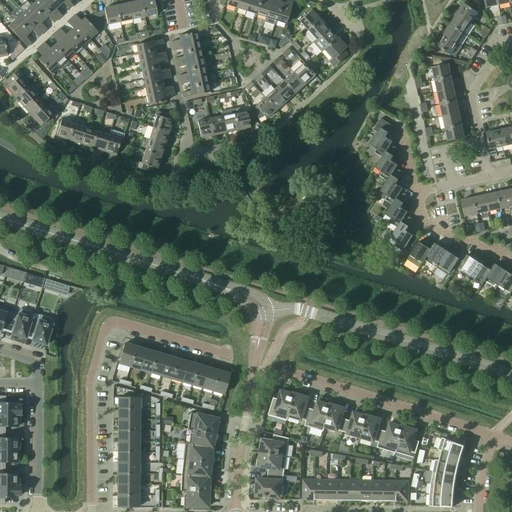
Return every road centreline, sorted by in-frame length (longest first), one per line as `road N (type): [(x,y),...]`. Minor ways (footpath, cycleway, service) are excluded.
road 1 (residential): [(226,354),(104,326),(88,382),(92,511)]
road 2 (tertiary): [(262,315),(229,291),(0,220)]
road 3 (tertiary): [(511,375),(304,311),(262,315)]
road 4 (residential): [(494,436),(283,371)]
road 5 (residential): [(262,315),(235,511)]
road 6 (residential): [(488,177),(470,93),(511,40)]
road 7 (residential): [(37,511),(39,381)]
road 8 (residential): [(415,191),(422,222),(511,255)]
